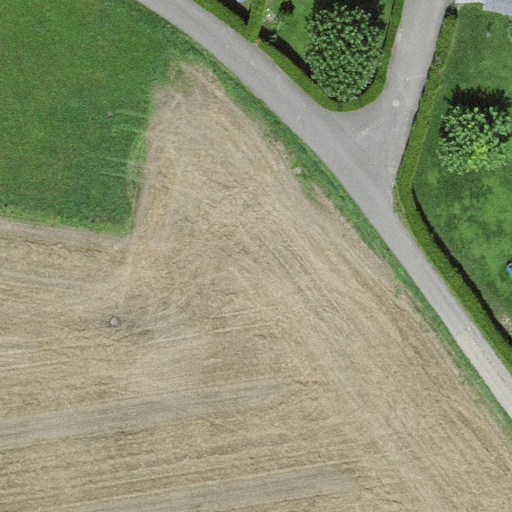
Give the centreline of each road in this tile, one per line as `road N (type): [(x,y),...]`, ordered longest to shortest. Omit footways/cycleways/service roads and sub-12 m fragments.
road 1 (unclassified): [(370,195),(229,37),(165,0)]
road 2 (track): [(511,394),(370,195)]
